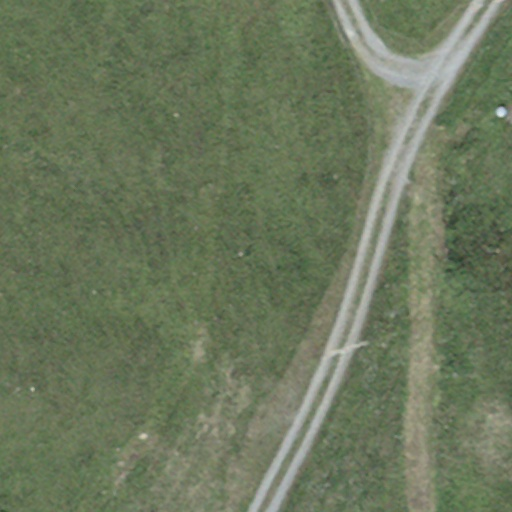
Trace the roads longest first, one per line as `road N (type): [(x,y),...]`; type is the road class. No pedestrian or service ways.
road 1 (track): [(276,511),(371,312),(452,98),(511,5)]
road 2 (track): [(452,98),(387,67),(361,0)]
